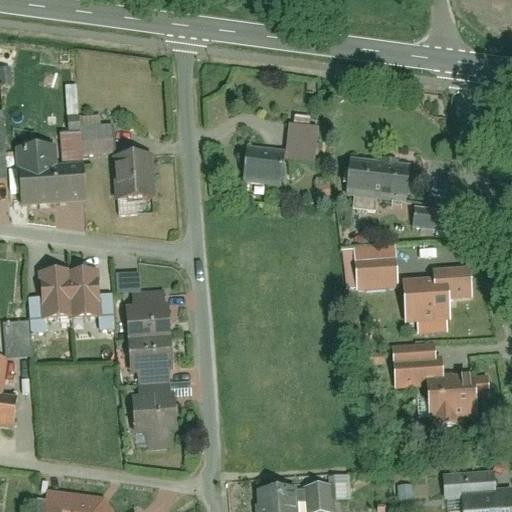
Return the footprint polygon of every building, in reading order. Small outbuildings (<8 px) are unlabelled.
[(114,127),(86,128),(86,136),(87,157),(116,155),(114,127)] [(295,127),(291,160),(318,164),(322,130),(295,127)] [(64,137),(66,163),(86,162),(88,162),(87,157),(86,136),(64,137)] [(20,150),(24,204),(88,200),(86,162),(66,163),(61,164),(60,148),(20,150)] [(288,155),(252,150),(248,181),(284,186),(288,155)] [(156,157),(117,159),(119,202),(158,200),(156,157)] [(413,166),(355,159),(351,195),(409,202),(409,197),(412,175),(413,166)] [(429,178),(412,175),(409,197),(426,199),(429,178)] [(443,212),(418,210),(416,229),(442,231),(443,212)] [(398,257),(358,260),(361,292),(401,289),(398,257)] [(453,324),(452,300),(473,299),(472,270),(438,271),(438,282),(406,283),(407,325),(453,324)] [(101,271),(42,274),(45,322),(103,318),(101,271)] [(141,274),(118,276),(120,297),(134,296),(143,295),(141,274)] [(128,310),(130,339),(173,336),(170,306),(167,307),(165,293),(143,295),(134,296),(135,310),(128,310)] [(31,324),(7,326),(10,359),(33,358),(31,324)] [(422,334),(448,333),(448,325),(421,326),(422,334)] [(173,336),(130,339),(133,375),(140,374),(141,387),(173,384),(172,373),(176,372),(173,336)] [(437,347),(394,350),(398,390),(432,388),(432,382),(449,380),(447,364),(439,365),(437,347)] [(0,359),(0,427),(16,429),(19,400),(3,397),(8,361),(0,359)] [(449,380),(432,382),(432,388),(435,417),(440,417),(441,431),(465,429),(464,421),(483,420),(482,402),(492,401),(491,386),(479,387),(479,378),(449,380)] [(173,384),(141,387),(142,398),(135,398),(138,435),(150,434),(151,448),(176,446),(175,434),(182,433),(179,399),(175,399),(173,384)] [(498,476),(447,479),(448,500),(466,499),(499,496),(498,476)] [(350,477),(334,478),(336,503),(352,502),(350,477)] [(336,511),(335,488),(309,490),(310,511),(336,511)] [(300,511),(299,490),(259,493),(260,511),(300,511)] [(299,490),(300,511),(310,511),(309,490),(299,490)] [(48,511),(112,511),(106,502),(106,499),(51,492),(48,511)] [(511,511),(511,495),(499,496),(466,499),(467,511),(511,511)]
